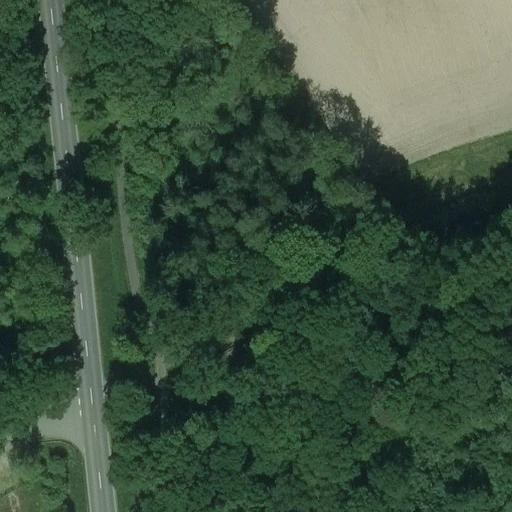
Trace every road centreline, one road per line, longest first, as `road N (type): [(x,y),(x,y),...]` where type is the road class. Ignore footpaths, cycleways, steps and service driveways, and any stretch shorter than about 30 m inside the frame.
road 1 (track): [(91,396),(160,376),(244,328),(511,217)]
road 2 (tertiary): [(49,0),(92,406)]
